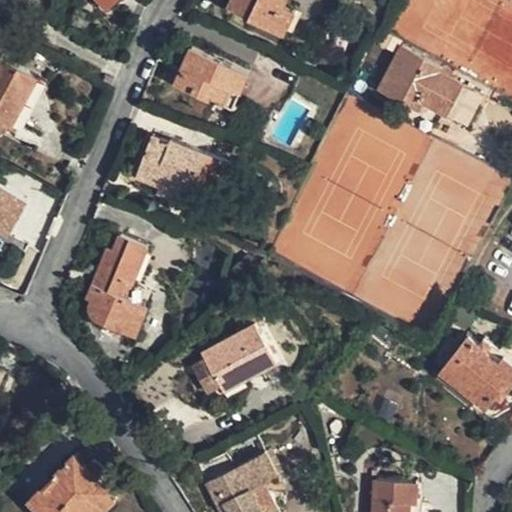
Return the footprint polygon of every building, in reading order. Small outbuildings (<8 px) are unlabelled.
[(100,0),(109,8),(116,0),(100,0)] [(285,0),(231,0),(229,5),(273,26),(285,2),(285,0)] [(296,7),(285,2),(273,26),(284,31),(296,7)] [(225,102),(240,65),(192,45),(176,82),(225,102)] [(445,67),(401,45),(378,89),(418,111),(424,102),(448,114),(464,83),(442,72),(445,67)] [(376,65),(381,58),(368,51),(364,58),(376,65)] [(0,117),(11,124),(13,125),(40,75),(1,55),(0,56),(0,117)] [(249,69),(240,65),(225,102),(234,106),(249,69)] [(0,126),(6,130),(11,124),(0,117),(0,126)] [(160,184),(177,190),(200,199),(204,190),(220,197),(233,161),(172,137),(171,139),(153,133),(137,175),(160,184)] [(174,197),(177,190),(160,184),(157,191),(174,197)] [(149,245),(120,235),(114,248),(108,247),(99,265),(107,271),(101,287),(91,284),(86,298),(90,301),(87,307),(87,312),(90,317),(135,337),(148,307),(122,296),(128,281),(133,284),(149,245)] [(278,361),(257,322),(203,352),(205,356),(223,386),(225,391),(278,361)] [(486,390),(495,397),(503,386),(508,390),(511,384),(511,359),(505,354),(505,352),(487,338),(482,343),(468,333),(455,350),(462,356),(448,376),(480,400),(486,390)] [(440,370),(448,376),(462,356),(455,350),(440,370)] [(223,386),(205,356),(192,364),(209,393),(223,386)] [(488,406),(495,397),(486,390),(480,400),(488,406)] [(221,494),(227,507),(229,511),(265,511),(253,488),(264,482),(279,474),(266,450),(205,482),(213,498),(221,494)] [(112,489),(98,476),(87,465),(74,454),(30,500),(42,511),(90,511),(110,492),(112,489)] [(94,458),(87,465),(98,476),(106,469),(94,458)] [(418,480),(375,479),(372,511),(410,511),(411,503),(418,503),(418,480)] [(270,511),(278,508),(264,482),(253,488),(265,511),(270,511)] [(105,511),(118,499),(110,492),(90,511),(105,511)] [(219,510),(227,507),(221,494),(213,498),(219,510)]
